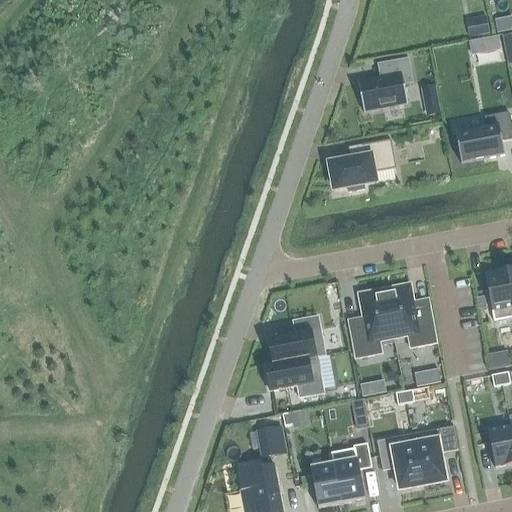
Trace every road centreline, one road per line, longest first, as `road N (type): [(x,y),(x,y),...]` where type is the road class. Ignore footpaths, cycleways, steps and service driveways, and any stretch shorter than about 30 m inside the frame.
road 1 (residential): [(255,274),(348,0)]
road 2 (residential): [(511,227),(255,274)]
road 3 (residential): [(174,511),(255,274)]
